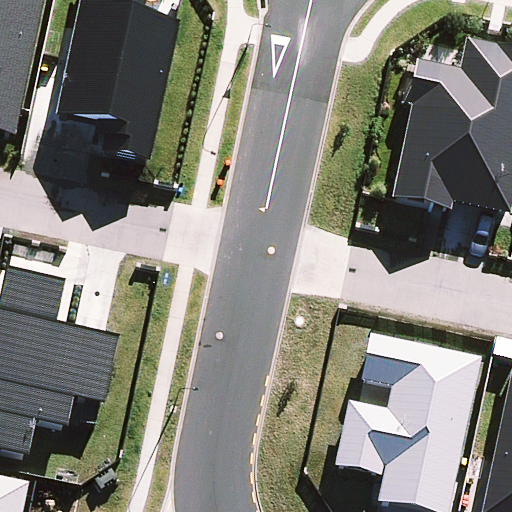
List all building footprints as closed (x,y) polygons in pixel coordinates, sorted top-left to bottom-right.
[(0,0),(0,145),(10,148),(42,0),(0,0)] [(143,0),(78,0),(51,128),(91,137),(89,150),(98,152),(95,165),(144,176),(174,37),(137,29),(143,0)] [(505,224),(511,192),(511,60),(462,50),(455,81),(411,72),(401,116),(407,118),(387,210),(444,222),(446,212),(505,224)] [(1,284),(0,289),(0,468),(20,473),(28,436),(59,443),(66,411),(98,418),(113,352),(49,338),(58,297),(1,284)] [(445,511),(476,369),(363,346),(354,392),(385,398),(380,421),(342,413),(327,479),(376,489),(371,511),(445,511)] [(511,511),(511,362),(511,363),(479,511),(511,511)] [(0,511),(20,511),(24,494),(0,488),(0,511)]
